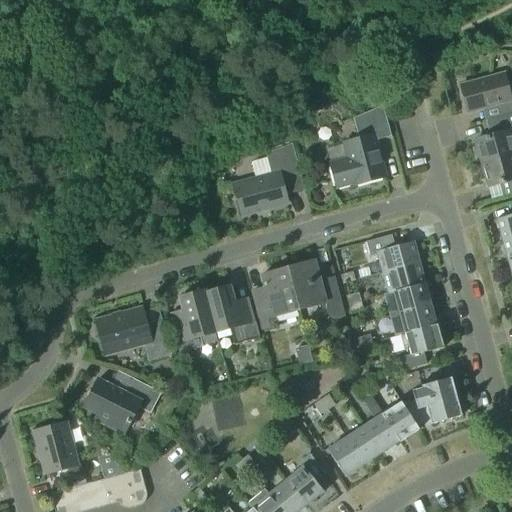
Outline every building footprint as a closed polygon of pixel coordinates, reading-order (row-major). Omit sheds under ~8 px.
[(511,100),(510,101),(503,75),(460,87),(468,114),(498,106),(501,118),(511,114),(511,100)] [(355,186),(385,178),(375,141),(391,137),(383,107),(353,120),(359,140),(344,144),(348,160),(330,165),(336,189),(354,184),(355,186)] [(495,135),(475,141),(482,165),(511,156),(511,114),(501,118),(491,121),(495,135)] [(242,217),(287,205),(281,181),(300,175),(292,145),(266,155),(271,175),(233,186),(242,217)] [(511,156),(482,165),(488,188),(510,183),(511,191),(511,156)] [(511,239),(511,216),(496,221),(496,222),(497,222),(502,242),(511,239)] [(395,248),(392,236),(366,243),(370,256),(377,254),(382,274),(419,265),(414,244),(415,244),(414,243),(395,248)] [(511,239),(502,242),(508,263),(511,261),(511,239)] [(425,285),(419,265),(382,274),(388,295),(394,294),(425,285)] [(325,288),(320,285),(315,266),(290,273),(289,273),(299,311),(321,306),(323,313),(335,320),(345,318),(336,284),(325,288)] [(299,311),(289,273),(290,273),(289,269),(262,276),(269,304),(257,307),(263,331),(276,327),(273,317),(298,310),(298,312),(299,311)] [(343,285),(355,282),(353,273),(340,277),(343,285)] [(399,315),(430,306),(425,285),(394,294),(399,315)] [(237,315),(230,287),(205,294),(205,292),(204,292),(216,334),(230,330),(235,346),(259,339),(251,311),(237,315)] [(180,354),(203,348),(200,338),(216,334),(204,292),(179,299),(186,324),(173,327),(180,354)] [(348,306),(361,303),(358,295),(346,298),(348,306)] [(351,314),(363,311),(361,303),(348,306),(351,314)] [(436,326),(430,306),(399,315),(405,335),(437,327),(437,326),(436,326)] [(148,330),(142,309),(95,322),(105,357),(144,346),(148,363),(171,357),(163,326),(148,330)] [(443,348),(437,327),(405,335),(400,336),(404,352),(409,351),(410,356),(398,359),(401,372),(426,365),(423,354),(443,348)] [(360,348),(372,344),(370,336),(357,339),(360,348)] [(362,356),(374,353),(372,344),(360,348),(362,356)] [(417,427),(421,426),(431,423),(431,425),(462,417),(451,379),(421,387),(422,391),(412,393),(415,403),(403,406),(417,427)] [(128,396),(98,380),(83,409),(97,416),(94,421),(123,436),(138,408),(150,414),(161,394),(136,382),(128,396)] [(370,396),(377,391),(370,380),(363,385),(370,396)] [(363,385),(355,390),(362,400),(370,396),(363,385)] [(328,411),(335,407),(328,396),(321,401),(328,411)] [(321,401),(314,405),(321,416),(328,411),(321,401)] [(419,431),(417,427),(403,406),(401,403),(382,415),(399,442),(400,444),(419,431)] [(382,454),(399,442),(382,415),(364,427),(382,454)] [(291,437),(298,432),(290,422),(283,427),(291,437)] [(77,466),(66,424),(34,433),(45,475),(67,470),(71,485),(85,481),(80,466),(77,466)] [(363,466),(382,454),(364,427),(346,439),(363,466)] [(346,479),(347,478),(346,477),(363,466),(346,439),(327,451),(346,479)] [(108,456),(98,458),(104,479),(125,474),(108,456)] [(249,472),(256,466),(248,456),(241,462),(249,472)] [(302,469),(286,482),(306,507),(322,493),(323,494),(324,494),(315,483),(325,475),(309,456),(299,465),(302,469)] [(242,477),(249,472),(241,462),(234,467),(242,477)] [(140,471),(95,483),(101,506),(118,501),(118,503),(119,504),(121,506),(123,508),(124,509),(127,509),(129,510),(130,509),(139,507),(140,507),(142,506),(143,504),(145,502),(146,501),(146,499),(146,498),(146,496),(146,494),(140,471)] [(282,511),(299,511),(306,507),(286,482),(269,496),(282,511)] [(84,486),(90,509),(101,506),(95,483),(84,486)] [(73,489),(79,511),(90,509),(84,486),(73,489)] [(73,489),(62,492),(67,511),(77,511),(79,511),(73,489)] [(200,504),(207,499),(199,489),(192,494),(200,504)] [(268,496),(264,491),(248,504),(252,509),(252,510),(253,511),(282,511),(269,496),(268,496)] [(50,495),(55,511),(67,511),(62,492),(52,495),(52,494),(50,495)]
